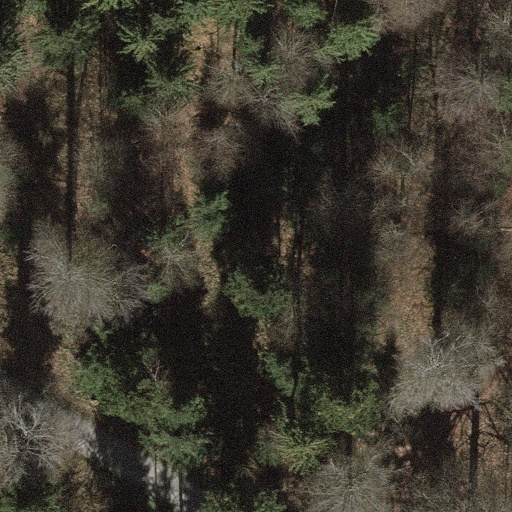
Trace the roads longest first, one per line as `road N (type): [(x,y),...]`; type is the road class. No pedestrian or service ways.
road 1 (track): [(0,381),(225,511)]
road 2 (track): [(429,511),(511,397)]
